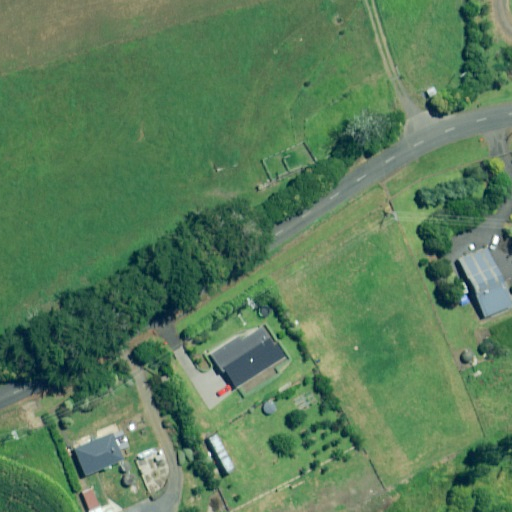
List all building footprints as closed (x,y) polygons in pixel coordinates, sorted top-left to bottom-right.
[(507,306),(484,250),(458,260),(480,316),(507,306)] [(467,294),(461,281),(451,286),(456,299),(467,294)] [(282,359),(263,326),(239,341),(237,337),(209,354),(220,372),(223,371),(233,388),(282,359)] [(276,412),(269,401),(261,406),(268,417),(276,412)] [(122,460),(113,434),(72,448),(82,475),(122,460)] [(216,435),(206,440),(226,477),(236,472),(216,435)] [(100,511),(91,489),(81,493),(88,511),(100,511)]
